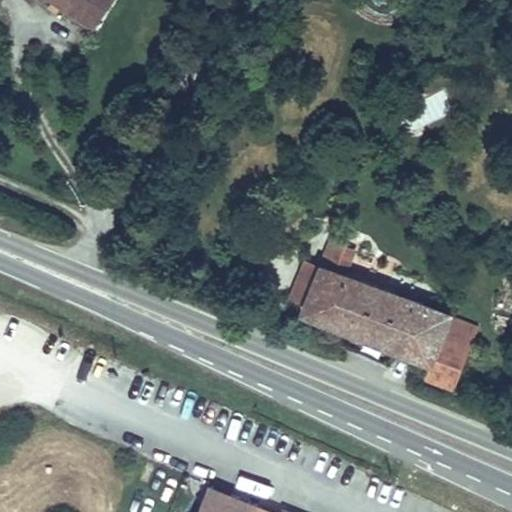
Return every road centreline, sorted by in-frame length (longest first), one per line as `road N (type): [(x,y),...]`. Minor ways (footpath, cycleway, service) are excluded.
road 1 (primary): [(0,258),(511,484)]
road 2 (primary): [(511,449),(0,244)]
road 3 (unknown): [(75,270),(154,156),(241,0)]
